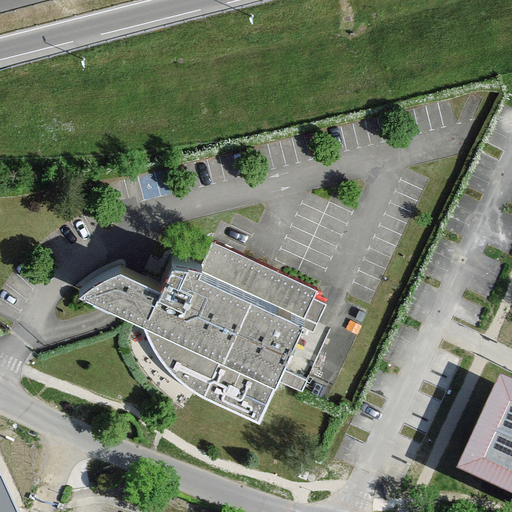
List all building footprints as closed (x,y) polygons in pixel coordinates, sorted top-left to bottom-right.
[(165,279),(149,273),(140,294),(144,315),(145,320),(147,324),(149,332),(154,342),(161,354),(168,363),(180,374),(208,394),(263,420),(277,389),(283,378),(279,377),(285,365),(304,323),(317,294),(320,286),(214,238),(204,262),(188,259),(175,255),(165,279)] [(100,272),(82,285),(120,304),(144,315),(140,294),(149,273),(136,268),(122,262),(100,272)] [(511,401),(511,402),(481,468),(490,472),(511,482),(511,475),(495,467),(511,429),(511,401)] [(511,429),(495,467),(511,475),(511,429)] [(15,511),(18,505),(0,465),(0,511),(15,511)]
